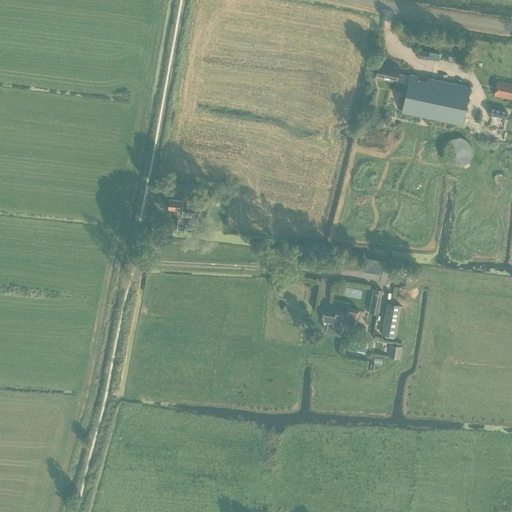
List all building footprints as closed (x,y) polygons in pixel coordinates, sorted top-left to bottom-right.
[(417,58),(439,61),(440,53),(418,50),(417,58)] [(400,67),(378,63),(376,77),(397,82),(397,81),(408,83),(402,112),(462,125),(470,87),(410,74),(410,76),(398,73),(400,67)] [(511,84),(497,82),(495,96),(511,99),(511,84)] [(501,140),(508,109),(485,104),(478,135),(501,140)] [(452,139),(446,145),(445,153),(447,160),(454,164),(461,165),(468,161),(472,154),(471,146),(466,140),(459,138),(452,139)] [(182,216),(198,218),(200,200),(184,198),(184,201),(169,199),(167,211),(182,212),(182,216)] [(177,229),(178,219),(164,217),(163,228),(177,229)] [(393,263),(385,263),(385,261),(364,257),(362,270),(383,274),(383,273),(391,274),(393,263)] [(369,312),(378,314),(382,290),(373,288),(369,312)] [(382,335),(395,337),(400,306),(389,304),(387,316),(386,315),(382,335)] [(359,311),(348,308),(346,314),(335,311),(334,314),(325,312),(323,321),(332,323),(331,326),(332,326),(331,329),(340,331),(340,328),(341,328),(342,323),(355,327),(359,311)] [(388,357),(400,359),(402,347),(390,345),(388,357)]
